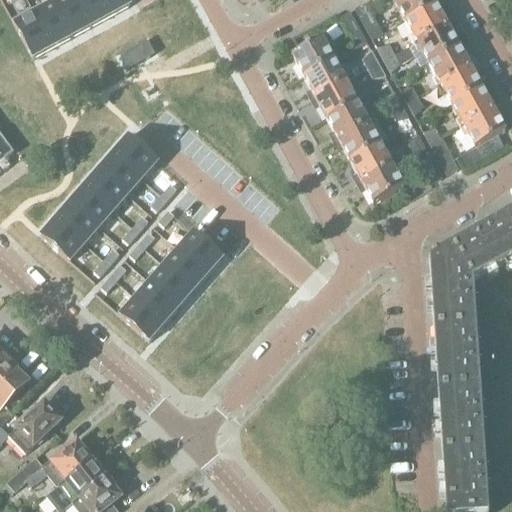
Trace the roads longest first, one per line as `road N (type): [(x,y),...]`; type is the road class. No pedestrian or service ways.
road 1 (residential): [(427,507),(411,273),(394,243)]
road 2 (tertiary): [(192,444),(0,265)]
road 3 (residential): [(354,266),(240,49)]
road 4 (unclassified): [(192,444),(354,266)]
road 5 (residential): [(394,243),(511,177)]
